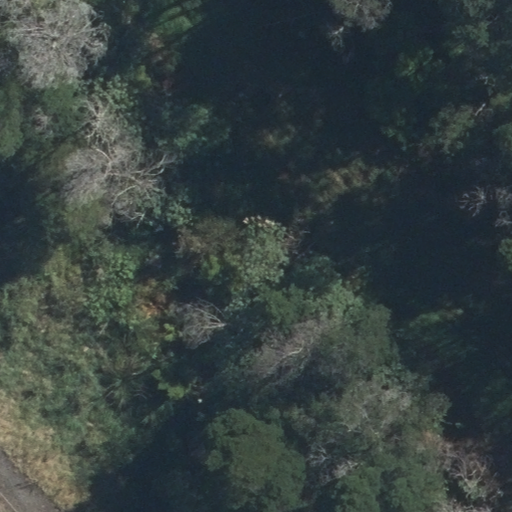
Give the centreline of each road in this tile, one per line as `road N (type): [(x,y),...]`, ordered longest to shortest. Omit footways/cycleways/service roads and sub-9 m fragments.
road 1 (track): [(511,208),(352,127),(204,0)]
road 2 (track): [(352,127),(511,331)]
